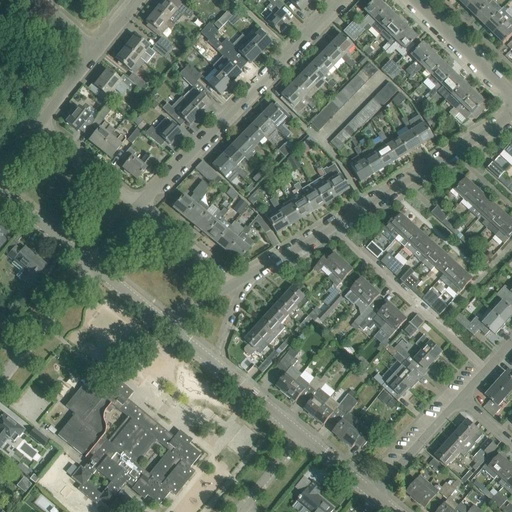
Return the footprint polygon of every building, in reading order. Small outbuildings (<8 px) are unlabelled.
[(193,13),(176,0),(167,0),(166,2),(164,1),(156,11),(174,25),(182,15),(191,17),(192,13),(192,14),(193,13)] [(289,0),(294,5),(301,12),(312,1),(310,0),(289,0)] [(367,24),(371,27),(376,22),(374,20),(386,8),(377,0),(373,0),(364,10),(364,11),(365,10),(369,15),(358,26),(353,22),(351,24),(351,23),(343,32),(350,39),(354,42),(364,31),(362,29),(367,24)] [(459,0),(468,9),(476,0),(459,0)] [(492,0),(476,0),(468,9),(474,15),(472,16),(476,19),(477,18),(489,5),(493,1),(492,0)] [(498,14),(489,5),(477,18),(486,27),(498,14)] [(269,23),(279,34),(280,32),(281,33),(283,33),(286,30),(286,28),(285,27),(291,22),(280,11),(274,6),(269,11),(272,13),(264,22),(267,25),(269,23)] [(498,14),(486,27),(485,28),(493,36),(495,35),(511,18),(506,12),(508,10),(505,7),(498,14)] [(396,18),(386,8),(374,20),(376,22),(371,27),(379,35),(384,30),(396,18)] [(160,37),(167,28),(171,31),(175,26),(174,25),(156,11),(147,22),(149,23),(146,26),(160,37)] [(233,26),(234,25),(241,18),(236,13),(228,21),(233,26)] [(511,17),(511,18),(495,35),(503,44),(503,45),(506,42),(507,42),(509,40),(508,40),(511,35),(511,17)] [(406,28),(396,18),(384,30),(392,38),(387,43),(391,47),(396,42),(394,40),(406,28)] [(218,21),(214,25),(219,30),(223,26),(218,21)] [(204,28),(212,36),(213,37),(218,31),(209,23),(204,28)] [(362,29),(364,31),(366,33),(371,27),(367,24),(362,29)] [(248,41),(260,53),(271,42),(266,37),(268,35),(260,28),(248,41)] [(382,48),(386,52),(385,52),(387,54),(391,54),(400,45),(404,50),(417,37),(416,37),(406,28),(394,40),(396,42),(391,47),(387,43),(382,48)] [(340,34),(330,45),(343,57),(345,55),(353,47),(340,34)] [(147,63),(155,53),(147,47),(148,47),(143,43),(145,40),(139,36),(137,38),(135,36),(127,47),(147,63)] [(161,38),(157,43),(169,53),(170,53),(169,52),(173,47),(161,38)] [(209,44),(222,56),(227,51),(214,38),(209,44)] [(250,64),(260,53),(248,41),(237,51),(250,64)] [(169,53),(157,43),(152,49),(165,59),(169,53)] [(421,65),(432,53),(422,44),(423,43),(422,43),(410,55),(416,61),(411,66),(414,69),(417,72),(422,67),(421,65)] [(330,45),(321,55),(333,67),(341,59),(346,64),(350,60),(345,55),(343,57),(330,45)] [(146,64),(147,63),(127,47),(117,59),(135,74),(144,63),(146,64)] [(421,65),(422,67),(431,75),(442,63),(432,53),(421,65)] [(333,67),(321,55),(311,65),(323,77),(325,75),(330,80),(333,77),(328,72),(333,67)] [(241,73),(228,61),(224,57),(213,68),(217,71),(230,84),(241,73)] [(355,65),(350,60),(346,64),(351,69),(355,65)] [(396,65),(390,60),(381,70),(386,75),(396,65)] [(369,63),(365,67),(374,76),(378,71),(369,63)] [(452,73),(442,63),(431,75),(439,83),(434,88),(437,92),(438,91),(442,86),(441,85),(452,73)] [(184,69),(197,82),(202,76),(189,64),(184,69)] [(323,77),(311,65),(301,75),(318,91),(326,83),(327,84),(329,82),(331,80),(330,80),(325,75),(323,77)] [(386,75),(392,80),(402,71),(396,65),(386,75)] [(374,76),(365,67),(361,71),(369,80),(374,76)] [(179,74),(192,87),(197,82),(184,69),(179,74)] [(417,72),(414,69),(409,74),(412,77),(417,72)] [(130,91),(135,85),(127,79),(123,75),(119,80),(107,71),(95,86),(100,90),(96,96),(107,104),(108,104),(112,99),(108,96),(114,89),(122,95),(127,89),(130,91)] [(230,84),(217,71),(207,82),(220,95),(224,90),(225,91),(228,91),(231,88),(231,85),(230,85),(230,84)] [(361,71),(357,76),(365,84),(369,80),(361,71)] [(140,90),(145,84),(132,73),(127,79),(135,85),(140,90)] [(438,91),(446,99),(462,83),(452,73),(441,85),(442,86),(438,91)] [(310,99),(318,91),(301,75),(291,85),(304,97),(306,95),(310,99)] [(357,76),(352,80),(361,88),(365,84),(357,76)] [(331,80),(329,82),(327,84),(332,89),(333,90),(335,88),(334,87),(336,85),(331,80)] [(348,84),(357,93),(361,88),(352,80),(348,84)] [(472,92),(468,88),(469,87),(464,81),(462,83),(446,99),(455,107),(454,108),(457,111),(462,106),(461,104),(472,92)] [(200,115),(211,104),(202,96),(207,92),(197,82),(192,87),(193,88),(183,98),(200,115)] [(385,87),(394,95),(398,91),(390,83),(385,87)] [(348,84),(344,88),(353,97),(357,93),(348,84)] [(300,101),(303,105),(306,105),(307,104),(311,100),(310,99),(306,95),(304,97),(291,85),(281,95),(294,107),(300,101)] [(390,100),(394,95),(385,87),(381,91),(390,100)] [(353,97),(344,88),(340,93),(348,101),(353,97)] [(432,97),(437,92),(434,88),(429,93),(432,97)] [(385,104),(390,100),(381,91),(377,95),(385,104)] [(485,99),(484,101),(478,95),(477,97),(472,92),(461,104),(462,106),(457,111),(457,112),(465,120),(471,114),(475,119),(490,104),(485,99)] [(340,93),(335,97),(344,106),(348,101),(340,93)] [(381,108),(385,104),(377,95),(373,100),(381,108)] [(185,121),(190,126),(200,115),(183,98),(182,97),(167,112),(181,126),(185,121)] [(335,97),(331,101),(340,110),(344,106),(335,97)] [(149,105),(154,109),(158,105),(153,100),(149,105)] [(317,106),(316,105),(311,100),(307,104),(312,109),(314,107),(316,108),(317,106)] [(377,112),(381,108),(373,100),(368,104),(377,112)] [(327,106),(336,114),(340,110),(331,101),(327,106)] [(261,115),(274,127),(279,132),(286,139),(291,134),(279,122),(287,114),(276,103),(273,106),(271,105),(261,115)] [(98,116),(103,120),(113,108),(108,104),(107,104),(99,114),(98,116)] [(373,117),(377,112),(368,104),(364,108),(373,117)] [(70,116),(66,122),(78,131),(79,130),(84,134),(88,130),(95,120),(98,116),(99,114),(89,106),(84,111),(78,107),(76,109),(74,107),(67,114),(70,116)] [(327,106),(323,110),(332,118),(336,114),(327,106)] [(368,121),(373,117),(364,108),(360,113),(368,121)] [(448,113),(452,117),(457,112),(457,111),(454,108),(448,113)] [(323,110),(320,113),(319,114),(327,123),(332,118),(323,110)] [(364,125),(368,121),(360,113),(356,117),(364,125)] [(319,114),(314,118),(323,127),(327,123),(319,114)] [(272,129),(277,134),(279,132),(274,127),(261,115),(252,125),(264,137),(272,129)] [(178,137),(182,133),(166,117),(160,123),(161,123),(155,130),(152,126),(151,127),(151,128),(146,134),(144,133),(160,146),(165,141),(170,145),(171,144),(172,145),(179,138),(178,137)] [(307,125),(310,123),(312,121),(307,117),(303,121),(307,125)] [(360,130),(364,125),(356,117),(351,121),(360,130)] [(401,120),(405,126),(409,123),(408,121),(406,117),(401,120)] [(312,121),(310,123),(319,131),(323,127),(314,118),(312,121)] [(405,126),(406,128),(409,132),(411,131),(420,146),(432,138),(423,123),(417,127),(412,119),(408,121),(409,123),(405,126)] [(347,126),(356,134),(360,130),(351,121),(347,126)] [(89,141),(100,149),(110,137),(113,132),(115,130),(110,126),(105,122),(100,128),(99,128),(89,141)] [(254,147),(256,145),(264,137),(252,125),(242,135),(254,147)] [(351,138),(356,134),(347,126),(343,130),(351,138)] [(142,131),(138,128),(128,140),(132,144),(142,131)] [(408,153),(420,146),(411,131),(409,132),(406,128),(396,134),(399,138),(408,153)] [(347,143),(351,138),(343,130),(339,134),(347,143)] [(381,141),(386,138),(382,131),(377,134),(381,141)] [(110,137),(100,149),(111,158),(121,145),(120,145),(125,138),(121,135),(119,137),(113,132),(110,137)] [(343,147),(347,143),(339,134),(334,138),(343,147)] [(256,153),(258,155),(262,150),(256,145),(254,147),(242,135),(232,145),(244,157),(248,161),(256,153)] [(309,152),(317,144),(310,137),(303,144),(309,152)] [(330,143),(339,151),(343,147),(334,138),(330,143)] [(386,138),(381,141),(385,147),(387,145),(396,160),(408,153),(399,138),(390,144),(386,138)] [(371,146),(384,168),(396,160),(387,145),(385,147),(381,141),(371,146)] [(291,151),(284,144),(278,151),(284,157),(291,151)] [(235,167),(237,165),(244,157),(232,145),(222,155),(235,167)] [(362,152),(358,147),(358,146),(353,149),(357,155),(362,152)] [(363,160),(373,175),(384,168),(371,146),(362,152),(357,155),(361,161),(363,160)] [(153,159),(147,154),(143,159),(130,148),(121,159),(127,163),(123,168),(124,169),(123,172),(127,175),(130,173),(137,179),(153,159)] [(267,156),(262,150),(258,155),(263,160),(267,156)] [(292,154),(286,161),(289,167),(297,162),(292,154)] [(242,171),(237,165),(235,167),(222,155),(212,165),(230,183),(231,183),(236,178),(235,177),(238,174),(242,171)] [(351,168),(355,174),(360,183),(373,175),(363,160),(361,161),(351,168)] [(498,180),(501,176),(505,172),(494,162),(487,170),(498,180)] [(348,190),(340,176),(341,175),(335,165),(327,169),(326,168),(323,170),(326,175),(321,178),(325,184),(327,182),(336,197),(348,190)] [(213,182),(218,176),(210,168),(202,176),(209,183),(211,184),(213,182)] [(283,173),(278,169),(273,174),(276,180),(281,175),(283,173)] [(326,175),(323,170),(322,169),(319,170),(318,169),(317,170),(318,171),(317,172),(321,178),(326,175)] [(247,176),(242,171),(238,174),(243,180),(247,176)] [(222,180),(218,176),(213,182),(217,185),(222,180)] [(498,180),(507,188),(511,183),(508,180),(507,182),(501,176),(498,180)] [(331,201),(336,197),(327,182),(325,184),(321,178),(317,180),(321,186),(315,190),(324,205),(325,206),(327,206),(331,203),(332,202),(331,201)] [(456,197),(459,194),(465,199),(475,187),(466,179),(456,190),(454,188),(450,192),(456,197)] [(293,186),(296,191),(292,194),(295,198),(290,202),(291,204),(300,219),(312,212),(303,197),(301,199),(297,192),(302,189),(298,183),(293,186)] [(324,205),(315,190),(312,183),(302,189),(297,192),(301,199),(303,197),(312,212),(324,205)] [(251,184),(246,189),(250,193),(255,188),(251,184)] [(473,207),(484,195),(475,187),(465,199),(461,203),(470,211),(473,207)] [(231,188),(226,194),(234,200),(238,195),(231,188)] [(173,208),(184,217),(204,192),(202,191),(199,194),(195,192),(189,199),(184,195),(179,201),(176,198),(171,204),(174,207),(173,208)] [(184,217),(195,226),(206,213),(209,208),(200,201),(206,194),(204,192),(184,217)] [(269,201),(273,207),(278,204),(272,195),(270,197),(272,199),(269,201)] [(482,215),(493,203),(484,195),(473,207),(482,215)] [(251,196),(248,200),(253,205),(256,201),(251,196)] [(241,199),(236,205),(243,210),(247,205),(241,199)] [(280,208),(278,204),(273,207),(277,213),(279,212),(289,227),(300,219),(291,204),(290,202),(280,208)] [(431,213),(439,221),(443,224),(449,218),(442,212),(447,208),(441,202),(431,213)] [(491,223),(502,211),(493,203),(482,215),(480,217),(485,221),(482,224),(487,228),(491,223)] [(206,213),(195,226),(193,228),(198,233),(200,231),(205,235),(216,221),(214,220),(219,214),(223,217),(228,212),(224,208),(221,212),(218,209),(211,217),(206,213)] [(500,231),(510,219),(502,211),(491,223),(500,231)] [(279,212),(277,213),(267,219),(276,234),(289,227),(279,212)] [(400,234),(410,223),(399,213),(384,230),(391,235),(396,230),(400,234)] [(227,230),(231,226),(224,220),(225,219),(223,217),(219,214),(214,220),(216,221),(205,235),(216,244),(227,230)] [(258,215),(247,228),(249,229),(256,222),(260,226),(264,234),(270,230),(264,221),(258,215)] [(495,236),(500,240),(504,244),(511,235),(511,220),(510,219),(500,231),(495,236)] [(216,244),(227,253),(238,239),(236,237),(240,233),(237,231),(240,227),(234,222),(231,226),(227,230),(216,244)] [(405,247),(419,231),(410,223),(400,234),(405,238),(400,243),(405,247)] [(445,226),(451,231),(454,228),(448,223),(445,226)] [(249,230),(249,229),(247,228),(245,226),(241,232),(245,235),(249,230)] [(451,231),(457,237),(460,233),(454,228),(451,231)] [(428,239),(419,231),(405,247),(413,255),(418,250),(428,239)] [(241,232),(240,233),(236,237),(238,239),(227,253),(238,262),(254,242),(245,235),(241,232)] [(463,242),(469,247),(472,244),(476,240),(471,235),(466,239),(463,242)] [(437,247),(428,239),(418,250),(422,254),(418,259),(422,263),(437,247)] [(373,242),(367,249),(369,251),(378,259),(384,252),(373,242)] [(469,247),(475,253),(478,249),(472,244),(469,247)] [(15,246),(9,254),(7,256),(14,262),(16,260),(29,270),(21,280),(29,286),(46,265),(24,247),(21,251),(15,246)] [(437,247),(422,263),(431,271),(446,255),(437,247)] [(478,255),(487,264),(490,260),(481,252),(478,255)] [(381,262),(386,267),(395,258),(389,253),(381,262)] [(314,269),(318,273),(325,266),(334,273),(344,262),(335,254),(330,259),(327,256),(314,269)] [(455,263),(446,255),(431,271),(440,279),(455,263)] [(386,267),(392,272),(400,263),(395,258),(386,267)] [(353,270),(344,262),(334,273),(328,279),(334,284),(328,291),(331,294),(323,302),(326,305),(321,310),(323,311),(339,295),(341,292),(336,288),(343,282),(353,270)] [(463,271),(455,263),(440,279),(449,287),(463,271)] [(405,283),(407,280),(414,272),(408,267),(399,277),(405,283)] [(473,279),(463,271),(449,287),(445,291),(454,299),(473,279)] [(354,305),(371,287),(362,278),(345,297),(354,305)] [(407,280),(405,283),(405,284),(410,288),(413,285),(407,280)] [(434,290),(432,292),(424,301),(431,307),(440,296),(446,290),(440,285),(434,291),(434,290)] [(511,291),(511,292),(505,286),(501,290),(511,300),(511,291)] [(309,301),(301,293),(294,287),(285,296),(297,306),(301,310),(305,306),(306,308),(307,306),(306,305),(309,301)] [(354,322),(359,327),(374,311),(369,306),(380,295),(371,287),(354,305),(363,312),(354,322)] [(511,306),(511,300),(501,290),(497,296),(503,302),(493,312),(506,323),(511,316),(511,309),(511,308),(511,306)] [(416,294),(422,299),(425,296),(419,291),(416,294)] [(339,295),(323,311),(322,312),(314,321),(327,333),(329,331),(321,324),(344,300),(339,295)] [(297,306),(285,296),(277,305),(289,315),(294,320),(298,315),(293,311),(297,306)] [(381,330),(398,311),(389,303),(378,315),(374,311),(359,327),(363,331),(367,327),(370,330),(375,325),(380,330),(381,330)] [(269,313),(281,324),(289,315),(277,305),(269,313)] [(317,307),(308,317),(312,319),(314,321),(322,312),(317,307)] [(396,331),(400,327),(407,320),(398,311),(381,330),(390,338),(396,331)] [(496,334),(506,323),(493,312),(483,324),(476,318),(472,322),(486,335),(490,330),(496,336),(496,335),(496,334)] [(285,328),(281,324),(269,313),(261,322),(277,337),(285,328)] [(460,314),(455,319),(466,329),(471,324),(460,314)] [(304,328),(312,319),(308,317),(300,325),(304,328)] [(253,331),(265,341),(269,346),(277,337),(261,322),(253,331)] [(403,330),(402,331),(407,336),(410,339),(418,330),(410,322),(403,330)] [(298,334),(304,328),(300,325),(295,331),(298,334)] [(260,354),(264,350),(260,346),(265,341),(253,331),(245,340),(249,344),(245,349),(245,351),(249,356),(252,356),(256,351),(260,354)] [(419,347),(423,351),(434,361),(442,352),(424,335),(421,339),(416,344),(419,347)] [(287,346),(293,340),(289,337),(284,343),(287,346)] [(384,350),(389,344),(391,343),(386,338),(380,345),(380,346),(377,349),(381,353),(384,350)] [(287,346),(284,343),(279,349),(282,352),(287,346)] [(426,370),(434,361),(423,351),(419,347),(411,356),(402,348),(401,349),(398,346),(394,349),(395,350),(417,371),(421,366),(426,370)] [(415,384),(414,383),(418,379),(413,375),(417,371),(395,350),(391,354),(394,356),(393,357),(402,365),(394,374),(409,388),(410,389),(412,389),(415,385),(415,384)] [(266,360),(271,364),(279,355),(275,351),(266,360)] [(289,351),(288,353),(280,363),(285,367),(281,371),(286,375),(277,386),(286,394),(296,382),(302,375),(293,367),(297,361),(292,357),(294,355),(289,351)] [(308,386),(313,390),(321,380),(316,376),(314,379),(305,372),(302,375),(296,382),(286,394),(295,402),(308,386)] [(496,384),(509,395),(511,392),(511,376),(511,377),(506,372),(505,373),(506,374),(496,384)] [(401,397),(409,388),(394,374),(387,382),(378,374),(374,379),(386,391),(394,398),(397,394),(401,397)] [(314,417),(330,398),(323,391),(326,387),(326,384),(329,379),(325,376),(321,380),(313,390),(318,394),(305,409),(314,417)] [(105,378),(95,390),(111,403),(115,406),(127,416),(130,413),(135,407),(127,400),(132,394),(120,384),(122,381),(117,388),(105,378)] [(75,414),(57,435),(82,455),(84,453),(86,450),(90,453),(93,456),(107,440),(103,436),(104,435),(104,434),(105,433),(105,432),(105,431),(105,430),(105,429),(105,428),(105,427),(105,425),(104,421),(104,420),(103,419),(103,418),(103,417),(103,416),(104,415),(104,414),(104,412),(105,411),(105,410),(106,409),(107,408),(110,405),(111,403),(95,390),(85,382),(65,406),(75,414)] [(496,414),(501,409),(499,407),(509,395),(496,384),(487,395),(486,394),(485,395),(491,400),(487,405),(496,414)] [(340,405),(330,398),(314,417),(324,425),(337,409),(341,413),(353,398),(356,394),(352,391),(340,405)] [(358,402),(353,398),(341,413),(346,417),(333,433),(343,440),(359,421),(349,413),(358,402)] [(107,440),(93,456),(83,468),(80,466),(71,478),(80,486),(77,489),(96,505),(99,501),(108,509),(118,497),(115,494),(125,482),(145,498),(148,494),(160,504),(170,492),(174,495),(184,483),(186,486),(187,485),(184,483),(194,471),(190,468),(200,456),(188,446),(193,439),(190,442),(178,432),(174,438),(166,432),(135,407),(130,413),(127,416),(129,418),(109,442),(107,440)] [(0,448),(8,438),(14,442),(19,436),(24,430),(4,414),(0,419),(0,448)] [(368,428),(359,421),(343,440),(352,448),(356,443),(362,449),(370,439),(368,438),(380,424),(375,420),(368,428)] [(475,443),(476,442),(483,434),(468,420),(459,429),(475,443)] [(34,429),(29,435),(43,446),(48,440),(34,429)] [(476,444),(475,443),(459,429),(451,438),(468,453),(476,444)] [(464,457),(468,453),(451,438),(443,447),(455,457),(459,453),(464,457)] [(480,448),(485,453),(489,456),(497,447),(488,439),(480,448)] [(455,457),(443,447),(435,456),(446,467),(455,457)] [(481,465),(489,456),(485,453),(478,462),(481,465)] [(494,479),(497,476),(509,463),(500,455),(496,459),(493,456),(482,468),(494,479)] [(443,468),(434,459),(430,464),(439,472),(443,468)] [(6,461),(1,468),(5,471),(10,465),(6,461)] [(481,465),(478,462),(472,468),(476,471),(481,465)] [(511,477),(511,463),(510,464),(509,463),(497,476),(502,480),(499,484),(503,487),(511,477)] [(71,477),(78,469),(72,465),(66,472),(71,477)] [(470,471),(461,480),(465,483),(473,474),(470,471)] [(33,474),(30,478),(35,483),(39,478),(33,474)] [(416,500),(429,484),(420,476),(406,493),(416,500)] [(511,477),(503,487),(511,495),(511,477)] [(25,491),(31,484),(24,478),(18,485),(25,491)] [(425,508),(437,494),(438,492),(443,496),(454,482),(452,480),(448,484),(446,483),(442,488),(440,486),(435,486),(434,488),(429,484),(416,500),(425,508)] [(453,511),(458,506),(459,506),(453,501),(455,499),(451,496),(456,490),(455,490),(461,483),(457,480),(455,483),(454,482),(443,496),(448,500),(437,511),(453,511)] [(482,492),(486,489),(477,481),(473,484),(482,492)] [(297,502),(305,508),(310,511),(331,511),(334,509),(315,493),(319,487),(313,482),(301,497),(301,496),(299,499),(297,502)] [(486,489),(482,492),(491,500),(495,497),(498,493),(495,490),(491,494),(486,489)] [(500,508),(503,505),(495,497),(491,500),(500,508)]
